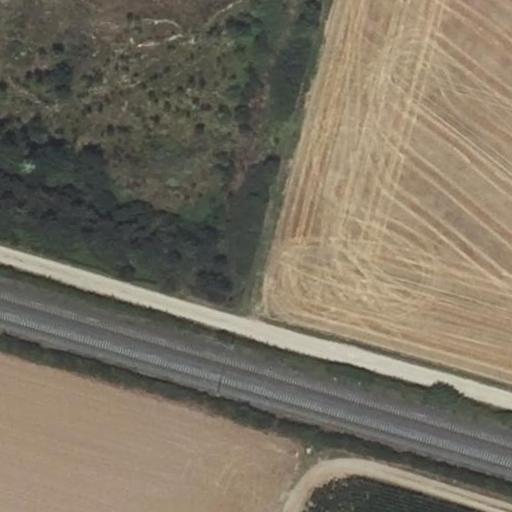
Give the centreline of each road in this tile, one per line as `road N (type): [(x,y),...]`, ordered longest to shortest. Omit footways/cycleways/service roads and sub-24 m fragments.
road 1 (track): [(0,254),(511,404)]
road 2 (track): [(476,511),(315,465),(301,511)]
